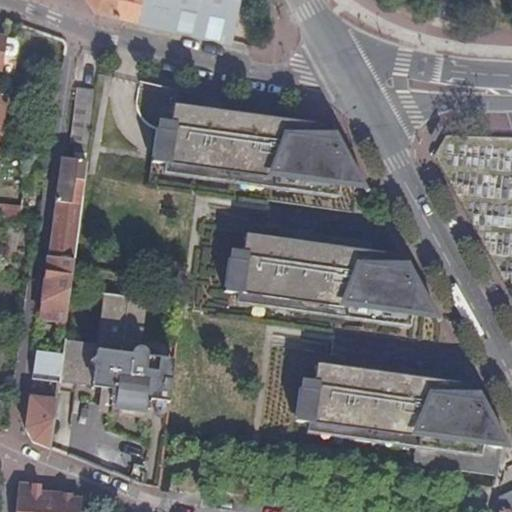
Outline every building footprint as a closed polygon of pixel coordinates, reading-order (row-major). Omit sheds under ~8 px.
[(110,0),(87,0),(97,13),(102,14),(108,15),(110,0)] [(118,0),(110,0),(108,15),(116,17),(118,0)] [(142,0),(118,0),(116,17),(124,19),(138,22),(142,0)] [(142,0),(138,22),(168,28),(229,42),(237,0),(142,0)] [(8,40),(0,38),(0,72),(3,73),(5,57),(8,40)] [(18,41),(8,40),(5,57),(15,59),(19,56),(21,45),(18,41)] [(89,148),(96,92),(80,90),(72,145),(89,148)] [(365,191),(334,133),(290,127),(290,121),(234,114),(235,104),(176,91),(170,126),(172,127),(172,132),(156,130),(153,157),(157,158),(156,164),(337,187),(365,191)] [(74,262),(87,163),(63,160),(58,196),(50,259),(74,262)] [(0,208),(0,216),(22,220),(24,210),(0,206),(0,208)] [(276,239),(304,243),(305,232),(278,228),(276,239)] [(268,264),(270,239),(245,235),(242,255),(244,255),(243,261),(228,259),(226,276),(265,282),(268,264)] [(320,245),(304,243),(276,239),(270,239),(268,264),(265,282),(264,290),(263,298),(313,305),(320,245)] [(313,305),(342,309),(348,249),(320,245),(313,305)] [(406,262),(401,262),(361,256),(361,250),(356,250),(348,249),(342,309),(440,322),(428,302),(412,273),(406,262)] [(401,256),(373,252),(361,250),(361,256),(401,262),(401,256)] [(41,319),(58,320),(66,321),(73,267),(74,262),(50,259),(41,319)] [(238,295),(263,298),(264,290),(265,282),(226,276),(224,286),(229,287),(239,289),(238,295)] [(59,375),(58,379),(113,386),(109,413),(114,413),(115,408),(129,410),(146,412),(148,394),(172,397),(177,359),(138,354),(145,298),(104,293),(97,346),(63,341),(61,355),(59,375)] [(66,321),(58,320),(57,329),(65,330),(66,321)] [(59,375),(61,355),(37,352),(34,373),(59,375)] [(289,355),(286,376),(300,378),(303,357),(289,355)] [(351,357),(350,367),(365,370),(366,359),(351,357)] [(365,370),(375,371),(376,360),(366,359),(365,370)] [(336,366),(315,363),(312,387),(304,386),(303,388),(333,391),(336,366)] [(365,370),(350,367),(336,366),(333,391),(363,394),(365,370)] [(477,392),(471,391),(432,385),(433,379),(375,371),(365,370),(363,394),(364,394),(361,430),(416,438),(413,463),(496,474),(500,445),(505,445),(507,445),(494,421),(477,392)] [(472,385),(433,379),(432,385),(471,391),(472,385)] [(299,421),(300,416),(303,388),(304,386),(299,386),(295,415),(299,416),(299,421)] [(309,417),(309,423),(330,426),(333,391),(303,388),(300,416),(309,417)] [(330,426),(361,430),(364,394),(363,394),(333,391),(330,426)] [(55,400),(50,400),(31,397),(27,420),(26,431),(33,442),(49,448),(55,400)] [(80,511),(82,499),(72,499),(65,498),(66,494),(41,493),(34,493),(35,486),(27,485),(22,488),(18,486),(16,511),(80,511)]
